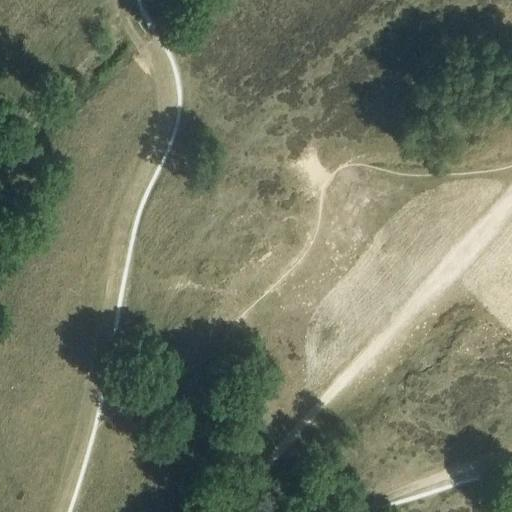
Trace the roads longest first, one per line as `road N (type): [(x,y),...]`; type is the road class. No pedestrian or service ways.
road 1 (track): [(122,0),(167,97),(161,137),(125,222),(58,511)]
road 2 (track): [(226,511),(511,202)]
road 3 (track): [(345,511),(511,459)]
